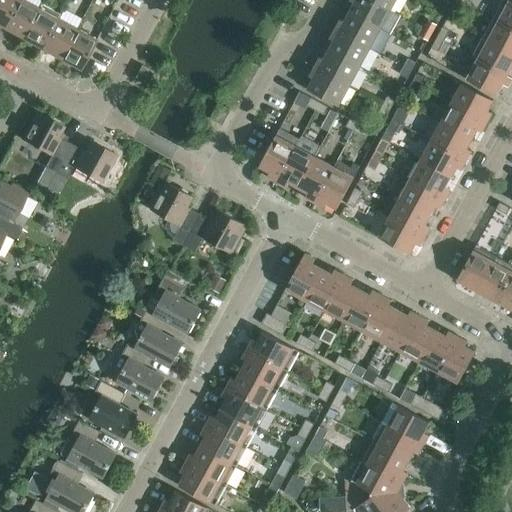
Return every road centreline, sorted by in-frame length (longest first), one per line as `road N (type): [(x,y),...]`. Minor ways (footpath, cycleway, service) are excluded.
road 1 (residential): [(125,511),(285,217)]
road 2 (residential): [(331,0),(318,24),(285,41),(219,162),(229,186),(285,217)]
road 3 (residential): [(423,293),(511,131)]
road 4 (residential): [(511,348),(452,471),(456,511)]
road 5 (residential): [(285,217),(423,293)]
road 6 (residential): [(93,109),(159,0)]
